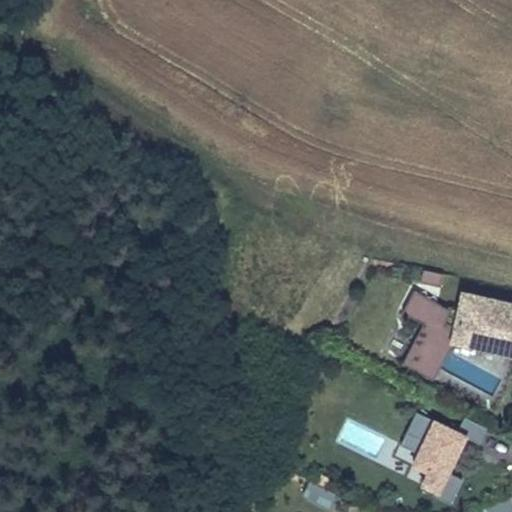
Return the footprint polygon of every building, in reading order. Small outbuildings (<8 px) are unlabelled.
[(441,286),(444,273),(424,269),(421,282),(441,286)] [(511,304),(464,294),(456,331),(444,325),(452,311),(414,291),(402,312),(424,323),(402,363),(424,375),(430,363),(440,368),(455,340),(511,352),(511,304)] [(424,375),(434,380),(440,368),(430,363),(424,375)] [(479,445),(487,429),(464,418),(457,433),(416,413),(400,446),(418,455),(412,466),(428,473),(422,486),(437,493),(435,498),(450,505),(462,480),(448,474),(465,438),(479,445)] [(330,478),(318,472),(314,481),(325,487),(330,478)] [(336,493),(309,480),(302,494),(329,507),(336,493)]
